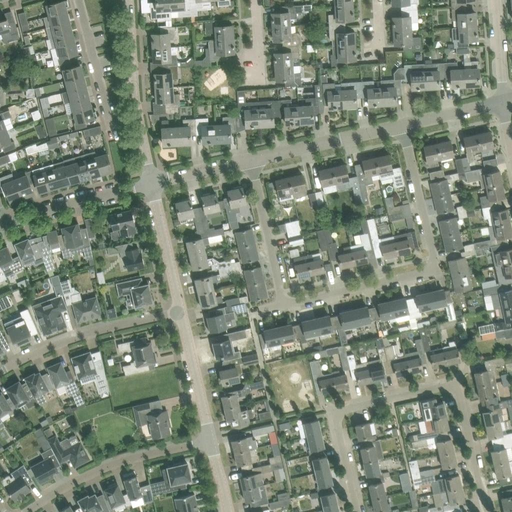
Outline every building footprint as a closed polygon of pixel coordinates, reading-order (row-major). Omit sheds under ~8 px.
[(47,5),(50,16),(66,12),(65,7),(69,7),(66,0),(47,5)] [(150,3),(151,19),(164,18),(171,18),(169,0),(156,0),(156,2),(150,3)] [(183,0),(169,0),(171,18),(171,11),(178,11),(178,17),(191,16),(190,0),(187,0),(184,0),(183,0)] [(190,0),(191,16),(198,16),(197,11),(210,10),(209,0),(190,0)] [(392,0),(393,5),(401,4),(401,11),(417,10),(416,0),(392,0)] [(450,0),(451,8),(466,7),(466,1),(475,1),(474,0),(450,0)] [(272,13),(273,27),(289,26),(289,19),(297,18),(296,13),(303,12),(303,5),(296,6),(280,7),(280,13),(272,13)] [(328,15),(329,28),(345,27),(345,20),(353,20),(352,6),(336,7),(336,14),(328,15)] [(466,7),(451,8),(452,21),(459,20),(459,28),(476,26),(475,13),(467,13),(466,7)] [(393,18),(394,31),(410,30),(418,29),(418,22),(417,10),(401,11),(401,17),(393,18)] [(25,12),(18,14),(21,26),(28,24),(25,12)] [(66,12),(50,16),(52,26),(69,22),(66,12)] [(7,19),(0,20),(0,33),(1,33),(4,43),(20,38),(14,21),(8,23),(7,19)] [(224,26),(224,20),(205,21),(206,34),(216,33),(217,40),(233,39),(232,26),(224,26)] [(69,22),(52,26),(46,28),(48,39),(50,38),(55,37),(71,33),(69,22)] [(289,26),(273,27),(274,41),(282,40),(283,47),(299,46),(298,45),(302,45),(301,36),(298,33),(290,33),(289,26)] [(454,48),(456,48),(469,47),(468,41),(477,40),(476,26),(459,28),(460,35),(453,35),(454,48)] [(152,35),(153,48),(169,47),(169,40),(176,39),(175,27),(160,28),(160,34),(152,35)] [(345,27),(329,28),(330,40),(332,40),(332,47),(338,47),(354,46),(354,32),(345,33),(345,27)] [(410,30),(394,31),(395,45),(403,44),(403,51),(422,50),(421,37),(411,38),(410,30)] [(71,33),(55,37),(50,38),(53,49),(58,47),(74,43),(71,33)] [(202,60),(194,61),(194,66),(210,65),(210,61),(226,60),(226,53),(234,53),(233,39),(217,40),(209,41),(209,48),(205,48),(206,57),(202,60)] [(74,43),(58,47),(53,49),(50,49),(51,50),(49,53),(51,59),(53,61),(55,65),(58,64),(59,65),(70,62),(69,56),(75,54),(75,52),(76,51),(74,43)] [(275,53),(276,67),(292,66),(291,59),(299,58),(299,46),(283,47),(283,53),(275,53)] [(331,68),(338,67),(348,67),(347,60),(355,60),(354,46),(338,47),(339,54),(331,55),(331,68)] [(163,68),(177,67),(176,47),(169,47),(153,48),(154,62),(162,61),(163,68)] [(28,56),(29,63),(37,60),(35,54),(28,56)] [(464,62),(465,70),(466,87),(479,86),(478,61),(471,62),(464,62)] [(70,62),(59,65),(60,71),(64,70),(66,80),(83,76),(81,68),(79,69),(78,66),(72,68),(70,62)] [(457,62),(444,63),(445,76),(451,76),(452,87),(466,87),(465,70),(457,70),(457,62)] [(432,64),(424,64),(424,72),(426,89),(439,88),(439,76),(445,76),(444,63),(432,64)] [(405,79),(401,80),(401,81),(411,80),(412,90),(426,89),(424,72),(424,64),(404,65),(404,68),(405,78),(405,79)] [(292,66),(276,67),(277,81),(285,80),(285,87),(301,86),(300,73),(292,73),(292,66)] [(155,74),(156,88),(172,87),(171,80),(178,79),(177,67),(163,68),(163,74),(155,74)] [(20,70),(22,77),(30,74),(28,68),(20,70)] [(381,81),(381,89),(383,105),(396,104),(395,93),(402,92),(401,81),(401,80),(405,79),(405,78),(404,68),(398,68),(394,73),(394,80),(381,81)] [(327,74),(320,74),(322,97),(328,97),(329,108),(343,107),(341,83),(340,83),(341,91),(334,92),(334,84),(328,84),(327,74)] [(83,76),(66,80),(69,91),(85,87),(83,76)] [(374,81),(361,82),(362,95),(368,94),(369,106),(383,105),(381,89),(374,89),(374,81)] [(348,83),(341,83),(343,107),(356,106),(355,95),(362,95),(361,82),(348,83)] [(85,87),(69,91),(63,92),(65,103),(72,101),(88,97),(85,87)] [(172,87),(156,88),(157,102),(165,101),(165,107),(178,106),(178,107),(180,106),(179,94),(172,94),(172,87)] [(245,91),(237,91),(239,116),(245,116),(246,127),(260,126),(258,102),(246,103),(245,91)] [(27,108),(39,106),(37,97),(26,100),(27,108)] [(44,97),(40,99),(42,106),(42,109),(47,108),(50,107),(47,97),(44,97)] [(88,97),(72,101),(74,112),(91,108),(88,97)] [(306,107),(299,107),(300,123),(313,122),(312,111),(319,111),(318,98),(305,99),(306,107)] [(265,101),(258,102),(260,126),(273,125),(273,114),(279,113),(278,100),(265,101)] [(291,100),(278,100),(279,113),(285,113),(286,124),(300,123),(299,107),(298,105),(291,105),(291,100)] [(91,108),(74,112),(77,123),(74,123),(75,130),(87,127),(85,121),(97,118),(95,111),(92,112),(91,108)] [(34,120),(42,117),(39,109),(31,112),(34,120)] [(0,133),(6,131),(14,129),(10,118),(12,117),(9,110),(0,113),(0,133)] [(57,134),(53,117),(45,119),(50,136),(57,134)] [(223,125),(216,126),(217,142),(230,141),(230,130),(236,129),(235,117),(223,117),(223,125)] [(208,118),(195,119),(196,132),(202,132),(203,143),(217,142),(216,126),(208,126),(208,118)] [(183,128),(176,128),(177,144),(190,143),(190,132),(196,132),(195,119),(183,120),(183,128)] [(169,128),(168,120),(162,121),(163,145),(177,144),(176,128),(169,128)] [(100,126),(88,129),(90,136),(102,133),(100,126)] [(6,131),(0,133),(0,147),(2,146),(4,153),(16,148),(14,141),(11,143),(6,131)] [(490,131),(477,134),(480,150),(494,147),(490,131)] [(464,137),(466,147),(469,161),(474,160),(473,152),(480,150),(477,134),(464,137)] [(51,141),(47,142),(48,147),(49,149),(59,147),(57,137),(51,138),(51,141)] [(450,140),(437,143),(441,159),(454,156),(450,140)] [(47,142),(37,146),(38,150),(38,151),(48,147),(47,142)] [(441,159),(437,143),(424,146),(427,162),(441,159)] [(38,150),(37,146),(36,144),(25,147),(28,154),(38,150)] [(95,152),(84,155),(86,161),(91,177),(101,174),(96,158),(95,152)] [(0,157),(0,165),(11,161),(8,154),(0,157)] [(389,154),(375,157),(381,180),(393,177),(395,187),(405,185),(401,168),(392,170),(389,154)] [(84,155),(74,158),(76,164),(80,180),(91,177),(86,161),(84,155)] [(97,157),(96,158),(101,174),(109,172),(109,170),(111,169),(107,155),(97,157)] [(365,182),(358,183),(362,200),(363,200),(364,205),(370,204),(368,195),(365,185),(374,184),(373,181),(381,180),(375,157),(362,160),(364,170),(366,176),(363,177),(365,182)] [(467,157),(461,159),(465,172),(472,171),(477,170),(477,169),(471,170),(476,169),(475,161),(468,162),(467,157)] [(63,161),(65,167),(70,183),(80,180),(76,164),(74,158),(63,161)] [(496,158),(486,161),(483,161),(484,168),(498,165),(496,158)] [(461,159),(455,160),(458,173),(465,172),(461,159)] [(53,164),(55,170),(60,186),(70,183),(65,167),(63,161),(53,164)] [(53,164),(43,167),(45,173),(49,189),(60,186),(55,170),(53,164)] [(345,164),(332,167),(335,183),(337,190),(350,187),(349,180),(345,164)] [(43,167),(32,170),(34,176),(36,183),(39,192),(49,189),(45,173),(43,167)] [(332,167),(319,170),(323,186),(335,183),(332,167)] [(26,176),(15,180),(22,198),(31,195),(30,193),(33,192),(30,185),(36,183),(34,176),(32,170),(25,173),(26,176)] [(443,170),(429,173),(431,179),(444,176),(443,170)] [(465,172),(458,173),(459,179),(466,177),(467,182),(479,180),(477,170),(472,171),(465,172)] [(481,188),(486,187),(502,184),(499,171),(479,175),(481,188)] [(302,174),(289,177),(293,198),(307,195),(302,174)] [(293,198),(289,177),(275,180),(280,201),(293,198)] [(15,180),(3,185),(9,201),(12,200),(13,201),(22,198),(15,180)] [(431,183),(434,198),(450,195),(446,180),(431,183)] [(358,183),(352,185),(355,198),(356,198),(357,202),(362,200),(358,183)] [(480,197),(482,208),(501,204),(500,198),(505,197),(502,184),(486,187),(488,195),(480,197)] [(228,191),(230,201),(232,207),(233,212),(240,210),(239,205),(245,203),(242,188),(228,191)] [(321,191),(315,193),(318,206),(324,204),(321,191)] [(315,193),(309,194),(312,207),(318,206),(315,193)] [(202,197),(204,207),(206,212),(207,219),(221,215),(219,209),(226,208),(224,200),(218,201),(216,194),(202,197)] [(450,195),(434,198),(438,214),(453,210),(450,195)] [(385,199),(387,209),(388,215),(402,212),(401,205),(394,207),(392,197),(385,199)] [(181,223),(187,221),(187,223),(195,221),(198,234),(199,233),(199,234),(204,232),(201,220),(198,208),(192,209),(190,200),(176,203),(181,223)] [(501,204),(482,208),(484,219),(492,218),(494,226),(510,222),(507,209),(503,210),(501,204)] [(109,215),(112,225),(113,231),(120,229),(121,236),(136,233),(134,226),(135,226),(132,210),(109,215)] [(402,212),(388,215),(390,221),(404,218),(402,212)] [(373,218),(367,220),(371,239),(378,238),(373,218)] [(440,221),(443,236),(458,233),(455,218),(440,221)] [(207,219),(201,220),(204,232),(210,231),(210,230),(207,219)] [(237,220),(229,222),(231,229),(239,228),(237,220)] [(295,221),(285,223),(287,231),(288,238),(302,234),(299,220),(295,221)] [(362,244),(350,246),(354,265),(368,262),(365,250),(374,249),(371,239),(367,220),(361,221),(365,234),(360,235),(362,244)] [(511,232),(510,222),(494,226),(488,227),(491,240),(494,239),(496,238),(497,239),(511,235),(511,232)] [(63,234),(58,235),(61,246),(64,258),(71,256),(69,247),(76,245),(77,247),(84,245),(78,224),(71,225),(70,224),(64,225),(63,227),(62,228),(63,234)] [(187,242),(190,256),(205,252),(203,245),(210,244),(208,237),(224,234),(224,232),(223,227),(210,230),(210,231),(204,232),(199,234),(200,239),(187,242)] [(323,229),(328,248),(330,260),(332,260),(333,261),(339,259),(341,268),(354,265),(350,246),(343,248),(345,254),(339,255),(336,241),(333,241),(329,228),(323,229)] [(93,229),(87,230),(89,238),(95,237),(93,229)] [(236,232),(239,248),(255,244),(251,229),(236,232)] [(328,248),(323,229),(317,230),(322,250),(328,248)] [(44,240),(37,243),(44,262),(47,271),(55,268),(51,252),(53,252),(52,248),(61,246),(58,235),(56,230),(47,232),(47,234),(43,235),(44,240)] [(416,231),(393,236),(398,255),(411,252),(410,249),(419,247),(416,231)] [(458,233),(443,236),(447,252),(462,248),(458,233)] [(302,234),(288,238),(290,244),(293,244),(293,246),(304,244),(304,241),(302,234)] [(380,239),(382,248),(384,258),(398,255),(393,236),(380,239)] [(14,244),(19,256),(23,264),(32,260),(36,265),(44,262),(37,243),(31,245),(28,238),(14,244)] [(491,240),(474,243),(475,250),(490,246),(496,245),(494,239),(491,240)] [(496,245),(490,246),(495,266),(502,264),(511,262),(511,248),(509,249),(508,243),(496,245)] [(255,244),(239,248),(243,263),(258,259),(255,244)] [(90,245),(83,247),(86,260),(93,258),(90,245)] [(107,248),(109,255),(122,252),(120,245),(107,248)] [(0,249),(0,263),(0,264),(2,268),(6,265),(11,270),(12,269),(14,273),(25,268),(23,264),(19,256),(13,259),(7,246),(0,249)] [(138,248),(126,251),(127,256),(125,257),(128,271),(145,267),(143,259),(140,259),(138,248)] [(293,256),(300,253),(297,248),(290,251),(293,256)] [(463,252),(464,258),(476,255),(474,250),(463,252)] [(205,252),(190,256),(193,269),(211,265),(212,270),(218,269),(217,262),(218,261),(213,258),(206,259),(205,252)] [(307,255),(308,262),(311,275),(324,272),(321,259),(314,261),(312,254),(307,255)] [(307,255),(303,256),(293,258),(298,278),(311,275),(308,262),(307,255)] [(464,258),(459,259),(449,261),(456,292),(471,289),(464,258)] [(218,261),(217,262),(218,269),(231,266),(230,259),(218,261)] [(230,259),(231,266),(232,269),(240,267),(239,262),(231,264),(230,259)] [(511,262),(502,264),(505,278),(511,276),(511,262)] [(231,266),(218,269),(221,280),(234,277),(233,273),(232,269),(231,266)] [(245,270),(248,285),(263,282),(260,267),(245,270)] [(61,284),(60,281),(58,275),(51,277),(53,286),(61,284)] [(195,280),(198,293),(213,290),(212,283),(218,281),(217,275),(195,280)] [(17,284),(18,289),(31,284),(29,279),(17,284)] [(69,279),(60,281),(61,284),(64,294),(70,292),(73,291),(72,287),(69,279)] [(141,279),(117,284),(119,296),(126,294),(130,293),(131,299),(134,299),(136,309),(144,307),(144,305),(153,303),(152,300),(154,299),(153,295),(151,294),(148,284),(143,285),(141,279)] [(482,283),(483,289),(497,286),(495,280),(482,283)] [(263,282),(248,285),(250,291),(252,301),(267,297),(263,282)] [(497,286),(483,289),(485,296),(493,295),(494,301),(492,302),(494,309),(511,305),(511,290),(508,291),(507,284),(497,286)] [(443,289),(430,292),(433,307),(447,304),(446,304),(452,302),(449,290),(444,291),(443,289)] [(213,290),(198,293),(202,307),(223,302),(222,296),(215,297),(213,290)] [(411,299),(416,318),(416,320),(421,319),(420,317),(422,316),(420,310),(433,307),(430,292),(416,296),(417,297),(411,299)] [(77,293),(71,295),(73,303),(76,312),(78,322),(101,316),(99,306),(96,296),(82,300),(79,301),(77,293)] [(247,295),(239,297),(240,304),(246,302),(245,302),(248,301),(247,295)] [(62,296),(34,306),(38,319),(37,320),(39,324),(41,325),(44,334),(47,334),(48,335),(53,333),(53,331),(66,326),(60,311),(67,308),(63,299),(62,296)] [(224,307),(240,304),(239,297),(226,300),(227,306),(224,307)] [(405,298),(392,301),(395,316),(396,316),(397,320),(409,317),(410,319),(416,318),(411,299),(406,300),(405,298)] [(379,306),(373,308),(376,320),(395,316),(392,301),(378,304),(379,306)] [(224,307),(226,313),(208,318),(211,331),(233,326),(231,319),(235,318),(233,311),(247,308),(246,302),(240,304),(224,307)] [(511,305),(494,309),(494,310),(498,309),(499,316),(497,316),(499,322),(495,322),(497,329),(509,326),(508,321),(511,320),(511,305)] [(367,307),(354,310),(357,325),(376,320),(373,308),(368,309),(367,307)] [(24,320),(7,327),(13,342),(15,341),(18,346),(31,340),(29,335),(31,334),(30,332),(37,329),(28,309),(20,312),(24,320)] [(341,315),(335,316),(338,329),(341,345),(348,343),(344,328),(357,325),(354,310),(340,313),(341,315)] [(329,316),(316,319),(319,334),(338,329),(335,316),(329,318),(329,316)] [(418,324),(419,327),(437,323),(435,316),(431,317),(429,321),(418,324)] [(437,323),(438,329),(458,325),(456,318),(437,323)] [(303,324),(297,325),(300,338),(302,343),(307,342),(306,337),(319,334),(316,319),(302,322),(303,324)] [(493,323),(479,326),(480,335),(495,331),(493,323)] [(291,324),(278,328),(281,342),(300,338),(297,325),(291,326),(291,324)] [(511,327),(504,330),(494,332),(496,339),(505,337),(505,340),(511,337),(511,327)] [(232,339),(223,341),(214,343),(217,357),(232,354),(230,345),(239,343),(239,342),(238,338),(253,334),(251,328),(242,330),(230,333),(232,339)] [(259,334),(262,346),(263,352),(269,351),(268,345),(281,342),(278,328),(264,331),(265,333),(259,334)] [(419,329),(421,338),(424,352),(429,350),(430,350),(425,328),(419,329)] [(378,348),(384,346),(383,341),(382,338),(382,336),(380,337),(375,338),(378,348)] [(382,338),(383,341),(384,346),(387,361),(393,360),(392,359),(393,359),(388,337),(382,338)] [(118,345),(120,351),(128,349),(128,351),(132,350),(134,361),(131,362),(131,364),(124,365),(126,375),(150,370),(148,363),(156,362),(155,357),(152,357),(152,355),(154,354),(152,345),(150,345),(150,343),(149,343),(149,344),(147,344),(146,338),(135,341),(118,345)] [(418,351),(418,353),(419,353),(424,352),(421,338),(415,340),(418,351)] [(443,347),(444,352),(447,364),(460,361),(457,349),(455,341),(448,342),(449,345),(444,347),(443,347)] [(345,344),(338,346),(343,371),(350,369),(347,355),(345,344)] [(380,359),(368,362),(373,381),(386,378),(382,362),(387,361),(384,346),(378,348),(380,359)] [(429,350),(431,355),(433,368),(447,364),(444,352),(443,347),(430,350),(429,350)] [(407,360),(410,373),(423,370),(419,353),(418,353),(418,351),(405,354),(406,356),(407,360)] [(93,362),(90,352),(72,358),(79,379),(93,375),(99,394),(109,391),(102,359),(93,362)] [(224,384),(225,389),(232,388),(231,382),(237,381),(239,381),(238,374),(242,373),(240,364),(244,363),(244,366),(250,365),(259,362),(257,353),(247,356),(232,359),(234,368),(220,371),(223,384),(224,384)] [(263,355),(265,364),(271,362),(269,353),(263,355)] [(392,359),(393,360),(396,376),(410,373),(407,360),(406,356),(393,359),(392,359)] [(475,373),(477,386),(496,382),(493,370),(496,365),(505,363),(503,357),(484,361),(486,370),(475,373)] [(310,364),(309,364),(315,389),(321,387),(322,393),(336,390),(333,377),(331,372),(331,373),(324,375),(322,373),(319,360),(309,362),(310,364)] [(355,365),(356,372),(357,375),(358,379),(359,385),(373,381),(368,362),(356,364),(355,365)] [(52,368),(49,369),(56,387),(64,384),(68,395),(72,394),(78,409),(86,406),(70,370),(65,372),(61,363),(51,367),(52,368)] [(331,372),(333,377),(336,390),(349,387),(346,374),(341,375),(339,370),(331,372)] [(26,378),(29,384),(33,392),(39,405),(46,401),(41,392),(48,389),(47,389),(49,388),(50,389),(54,387),(48,373),(41,377),(39,373),(35,376),(34,374),(26,378)] [(222,397),(225,409),(239,405),(237,399),(247,397),(247,394),(252,390),(265,387),(263,381),(232,388),(225,389),(223,390),(224,396),(222,397)] [(7,389),(13,399),(17,406),(25,402),(31,407),(36,404),(30,393),(33,392),(29,384),(22,388),(19,382),(7,389)] [(496,382),(477,386),(480,400),(493,397),(493,395),(499,394),(496,382)] [(0,392),(0,416),(7,412),(10,416),(19,410),(17,406),(13,399),(8,402),(1,392),(0,392)] [(421,407),(429,406),(432,419),(446,416),(443,403),(436,404),(436,398),(420,401),(421,407)] [(496,409),(485,412),(483,412),(486,425),(500,422),(504,421),(503,414),(501,408),(507,407),(511,405),(511,399),(506,401),(494,403),(496,409)] [(149,403),(139,405),(133,407),(136,418),(147,415),(153,438),(170,434),(169,427),(171,426),(169,419),(167,419),(165,411),(150,414),(150,412),(151,411),(149,403)] [(239,405),(225,409),(227,421),(231,420),(233,426),(250,422),(249,418),(253,417),(252,409),(240,412),(239,405)] [(64,409),(66,414),(78,409),(77,406),(72,409),(70,406),(64,409)] [(272,417),(270,411),(259,413),(260,420),(272,417)] [(312,416),(301,419),(303,424),(305,423),(309,440),(322,437),(318,420),(313,421),(312,416)] [(411,441),(412,442),(426,439),(436,437),(442,436),(441,431),(449,429),(446,416),(432,419),(424,420),(427,432),(417,435),(418,440),(411,441)] [(500,422),(486,425),(489,438),(502,435),(504,442),(511,439),(511,433),(507,434),(504,421),(500,422)] [(364,438),(365,443),(375,441),(374,436),(372,436),(369,423),(356,426),(359,439),(364,438)] [(274,425),(252,430),(253,436),(275,431),(274,425)] [(50,427),(44,431),(47,436),(53,433),(50,427)] [(41,428),(34,432),(37,439),(44,435),(41,428)] [(70,458),(74,464),(77,463),(78,465),(89,459),(80,442),(72,446),(67,438),(59,442),(56,436),(47,440),(60,463),(70,458)] [(232,441),(235,453),(255,448),(254,448),(257,447),(256,439),(253,440),(252,437),(246,438),(232,441)] [(322,437),(309,440),(311,450),(309,450),(310,457),(320,454),(319,448),(324,447),(322,437)] [(426,439),(412,442),(413,447),(427,444),(426,439)] [(437,442),(440,455),(454,452),(451,439),(437,442)] [(491,451),(494,464),(511,460),(511,452),(511,447),(511,439),(504,442),(505,448),(491,451)] [(361,449),(364,462),(377,459),(384,458),(380,440),(375,441),(365,443),(366,448),(361,449)] [(270,464),(260,466),(260,467),(282,462),(280,455),(277,443),(271,445),(274,457),(269,458),(270,464)] [(45,460),(32,467),(41,483),(53,476),(51,474),(58,471),(56,468),(61,465),(51,448),(41,453),(45,460)] [(255,448),(235,453),(237,465),(252,462),(251,456),(254,455),(256,453),(255,448)] [(454,452),(440,455),(443,468),(457,465),(454,452)] [(320,454),(310,457),(311,460),(313,460),(316,473),(329,470),(326,456),(321,458),(320,454)] [(377,459),(364,462),(367,476),(372,475),(373,479),(383,477),(383,473),(382,472),(380,473),(377,459)] [(511,460),(494,464),(497,477),(499,477),(500,484),(511,480),(511,460)] [(282,462),(260,467),(261,473),(278,469),(281,481),(286,480),(283,468),(282,462)] [(173,465),(173,467),(168,468),(171,481),(150,486),(152,496),(187,488),(185,481),(191,480),(187,464),(181,465),(181,463),(173,465)] [(27,486),(28,485),(33,481),(24,464),(11,473),(15,480),(5,487),(14,500),(18,498),(19,499),(25,496),(24,494),(29,490),(27,486)] [(433,468),(411,473),(413,479),(434,475),(433,468)] [(329,470),(316,473),(319,486),(317,487),(318,490),(328,488),(327,485),(332,484),(329,470)] [(240,478),(243,490),(258,486),(264,485),(261,473),(259,474),(259,473),(240,478)] [(144,504),(154,501),(152,496),(150,486),(150,484),(140,487),(136,476),(134,476),(133,474),(125,476),(126,479),(124,480),(128,493),(130,500),(142,496),(144,504)] [(434,475),(413,479),(414,487),(418,487),(417,485),(422,484),(422,486),(433,483),(436,485),(438,484),(440,492),(433,493),(433,494),(462,488),(459,475),(437,479),(437,480),(435,481),(434,475)] [(369,485),(372,499),(385,496),(382,482),(385,482),(383,477),(373,479),(374,484),(369,485)] [(109,488),(105,490),(113,509),(125,504),(126,507),(132,504),(130,500),(128,493),(122,496),(117,485),(116,483),(108,486),(109,488)] [(258,486),(243,490),(246,502),(267,497),(265,485),(264,485),(258,486)] [(328,488),(318,490),(318,492),(319,497),(321,496),(324,506),(337,504),(334,493),(329,494),(328,488)] [(428,507),(428,511),(437,511),(444,511),(443,506),(464,501),(462,488),(433,494),(436,507),(429,508),(428,507)] [(289,492),(277,494),(279,501),(290,498),(289,492)] [(89,497),(88,495),(79,500),(84,511),(110,511),(103,494),(97,498),(95,494),(89,497)] [(198,511),(194,494),(175,498),(177,511),(198,511)] [(385,496),(372,499),(375,511),(377,511),(380,511),(391,511),(391,509),(388,509),(385,496)] [(511,496),(502,499),(504,511),(511,508),(511,496)] [(269,503),(271,509),(291,504),(290,498),(279,501),(269,503)]
